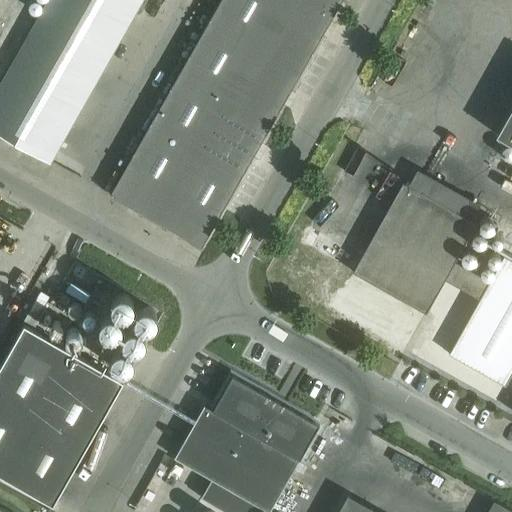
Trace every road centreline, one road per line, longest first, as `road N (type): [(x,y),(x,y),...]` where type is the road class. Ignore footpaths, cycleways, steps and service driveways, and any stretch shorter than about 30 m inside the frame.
road 1 (unclassified): [(511,480),(195,294)]
road 2 (unclassified): [(195,294),(366,0)]
road 3 (unclassified): [(195,294),(0,181)]
road 4 (unclassified): [(104,482),(195,294)]
